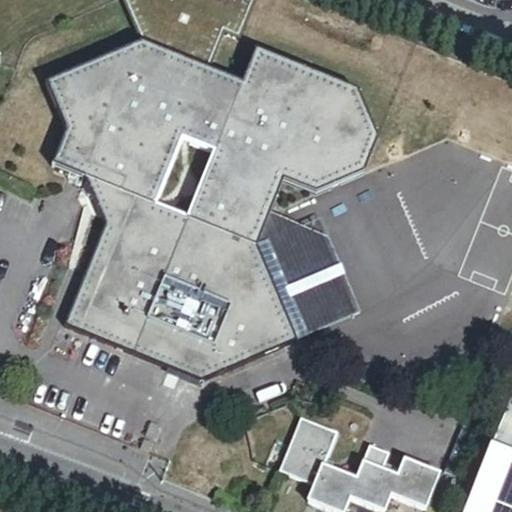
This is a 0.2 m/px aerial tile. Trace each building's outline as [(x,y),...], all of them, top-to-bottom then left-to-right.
[(260,263),(272,234),(288,196),(318,209),(361,189),(378,152),(362,109),(260,67),(246,99),(151,58),(53,97),(73,146),(61,179),(73,183),(71,189),(72,192),(82,197),(86,196),(88,190),(92,191),(162,221),(190,152),(223,166),(194,235),(260,263)] [(301,364),(260,263),(194,235),(162,221),(92,191),(114,247),(75,344),(210,401),(301,364)] [(312,359),(359,340),(320,244),(309,248),(272,234),(260,263),(277,270),(312,359)] [(301,364),(312,359),(277,270),(260,263),(301,364)] [(508,426),(485,417),(456,488),(479,498),(508,426)] [(321,507),(334,478),(337,470),(350,441),(320,427),(290,493),(321,507)] [(511,511),(511,438),(482,511),(511,511)] [(402,511),(404,510),(409,511),(443,511),(453,492),(417,476),(414,484),(410,493),(395,486),(399,477),(403,468),(384,460),(369,494),(342,482),(334,478),(321,507),(318,511),(402,511)] [(346,474),(337,470),(334,478),(342,482),(346,474)] [(414,484),(399,477),(395,486),(410,493),(414,484)]
